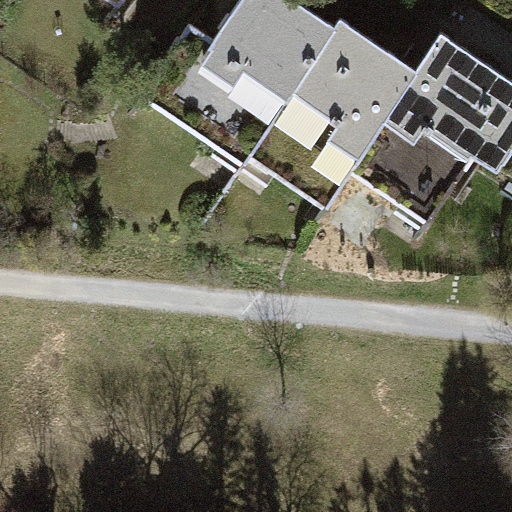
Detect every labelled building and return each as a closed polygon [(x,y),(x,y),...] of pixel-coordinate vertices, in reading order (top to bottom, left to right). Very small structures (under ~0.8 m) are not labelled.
[(295,0),(238,0),(211,42),(288,92),(295,80),(332,24),(295,0)] [(373,131),(392,101),(415,67),(337,16),(332,24),(295,80),(373,131)] [(249,150),(288,92),(211,42),(186,26),(143,92),(244,158),(249,150)] [(415,67),(392,101),(471,153),(497,170),(511,147),(511,79),(438,31),(415,67)] [(249,150),(327,201),(351,164),(373,131),(295,80),(288,92),(249,150)] [(430,216),(471,153),(392,101),(373,131),(351,164),(430,216)]
